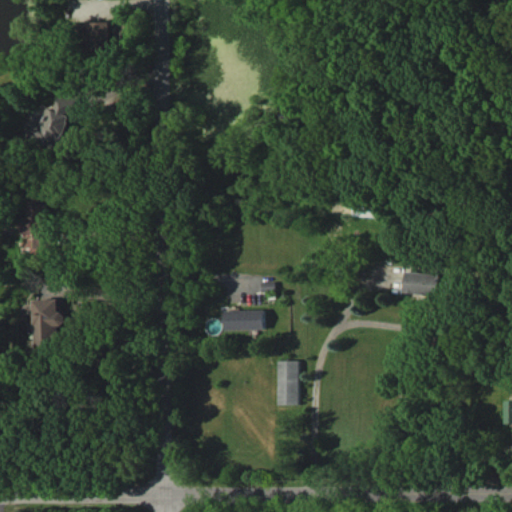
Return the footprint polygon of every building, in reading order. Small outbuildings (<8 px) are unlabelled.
[(112,20),(86,21),(86,48),(113,47),(112,20)] [(70,132),(83,97),(67,91),(60,109),(53,106),(40,139),(70,151),(77,135),(70,132)] [(27,234),(36,234),(37,249),(52,249),(51,197),(26,197),(27,234)] [(405,290),(439,296),(442,275),(408,270),(405,290)] [(36,299),(37,345),(61,344),(60,324),(66,324),(65,298),(36,299)] [(268,329),(268,309),(229,310),(229,330),(268,329)] [(301,404),(301,360),(280,360),(281,404),(301,404)]
